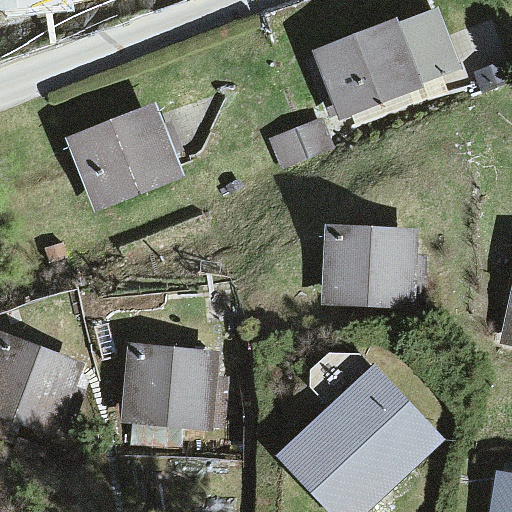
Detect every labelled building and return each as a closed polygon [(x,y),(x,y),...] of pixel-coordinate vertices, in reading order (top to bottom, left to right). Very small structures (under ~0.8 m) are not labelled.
[(435,9),(307,60),(336,129),(463,80),(435,9)] [(201,101),(171,124),(193,152),(223,130),(201,101)] [(149,113),(66,152),(102,228),(184,190),(149,113)] [(336,129),(277,149),(288,182),(347,162),(336,129)] [(420,244),(311,241),(309,320),(418,323),(420,244)] [(0,348),(0,430),(74,453),(98,378),(0,348)] [(253,370),(135,353),(124,431),(241,448),(253,370)] [(393,511),(441,457),(358,385),(304,447),(379,511),(393,511)] [(511,511),(511,484),(495,484),(492,511),(511,511)]
